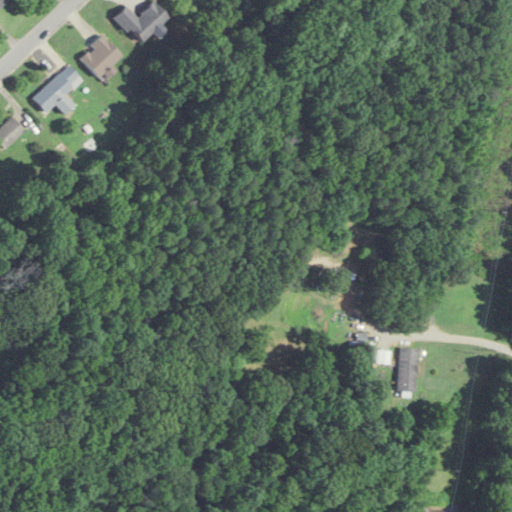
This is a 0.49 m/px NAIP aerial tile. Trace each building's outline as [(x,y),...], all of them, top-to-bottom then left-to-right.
[(126,31),(130,28),(142,41),(168,16),(153,0),(136,16),(126,5),(113,17),(126,31)] [(111,65),(122,54),(102,34),(80,56),(103,81),(115,69),(111,65)] [(32,97),(45,112),(82,79),(69,64),(32,97)] [(0,125),(0,145),(2,148),(24,131),(12,116),(0,125)] [(397,391),(415,393),(418,348),(400,347),(397,391)]
